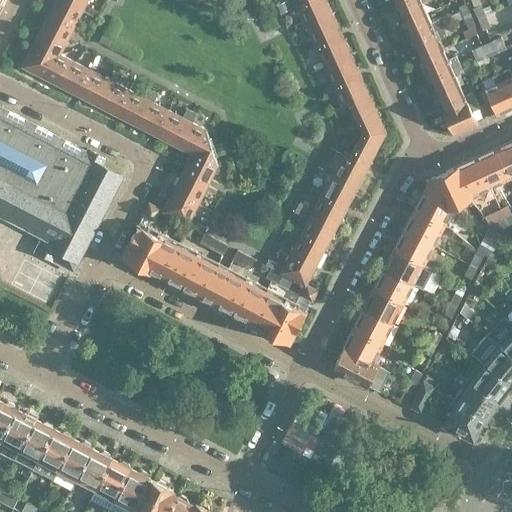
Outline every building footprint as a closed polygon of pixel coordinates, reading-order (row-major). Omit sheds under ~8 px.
[(76,0),(55,0),(49,12),(75,25),(83,11),(97,18),(100,12),(94,9),(76,0)] [(76,0),(94,9),(97,4),(89,0),(76,0)] [(287,6),(285,0),(281,0),(278,1),(281,8),(287,6)] [(324,0),(310,0),(296,6),(303,21),(294,25),(297,31),(306,27),(331,15),(324,0)] [(403,0),(394,4),(403,23),(426,12),(421,2),(425,0),(403,0)] [(458,6),(464,18),(472,15),(466,2),(458,6)] [(481,4),(473,7),(478,18),(486,15),(481,4)] [(489,5),(483,8),(486,15),(492,12),(489,5)] [(49,12),(40,31),(66,44),(75,25),(49,12)] [(431,22),(426,12),(403,23),(410,41),(434,30),(442,26),(439,18),(431,22)] [(331,15),(306,27),(315,47),(340,35),(331,15)] [(468,29),(462,31),(465,38),(477,33),(474,26),(476,25),(472,15),(464,18),(468,29)] [(486,15),(478,18),(483,30),(491,26),(486,15)] [(434,30),(410,41),(419,59),(444,47),(440,37),(446,35),(442,26),(434,30)] [(40,31),(22,66),(61,53),(66,44),(40,31)] [(100,40),(108,44),(111,39),(103,35),(100,40)] [(340,35),(315,47),(322,63),(324,67),(350,55),(340,35)] [(502,35),(487,42),(492,54),(507,48),(502,35)] [(487,42),(472,48),(477,61),(492,55),(487,42)] [(444,47),(419,59),(427,78),(451,67),(459,63),(455,55),(447,58),(443,49),(445,49),(444,47)] [(61,53),(22,66),(53,82),(66,56),(61,53)] [(66,56),(53,82),(72,92),(86,66),(75,60),(77,57),(69,53),(68,56),(66,56)] [(92,65),(96,66),(101,57),(97,55),(92,65)] [(350,55),(324,67),(333,88),(359,76),(350,55)] [(471,58),(465,60),(470,69),(475,67),(471,58)] [(451,67),(427,78),(436,96),(460,85),(455,74),(463,71),(459,63),(451,67)] [(86,66),(72,92),(92,102),(106,76),(86,66)] [(500,72),(504,78),(511,96),(511,74),(511,75),(508,68),(500,72)] [(112,70),(108,77),(110,78),(114,80),(118,73),(112,70)] [(484,87),(484,89),(493,109),(494,108),(496,112),(511,104),(511,96),(504,78),(500,72),(483,80),(486,86),(484,87)] [(106,76),(92,102),(111,112),(125,86),(114,80),(110,78),(108,77),(106,76)] [(359,76),(333,88),(342,107),(349,104),(368,95),(359,76)] [(460,85),(436,96),(444,113),(476,99),(472,91),(464,95),(460,85)] [(125,86),(111,112),(131,123),(145,96),(140,93),(125,86)] [(149,89),(145,96),(151,99),(155,101),(158,94),(149,89)] [(484,89),(480,91),(485,104),(490,101),(484,89)] [(368,95),(349,104),(362,131),(385,132),(368,95)] [(145,96),(131,123),(151,133),(165,106),(155,101),(151,99),(145,96)] [(476,99),(444,113),(452,133),(476,122),(475,118),(472,111),(480,107),(476,99)] [(490,101),(485,104),(490,115),(495,113),(490,101)] [(0,214),(39,234),(31,249),(72,270),(121,174),(102,163),(105,157),(87,148),(86,151),(0,106),(0,214)] [(165,106),(151,133),(170,143),(184,116),(178,113),(165,106)] [(345,113),(342,107),(333,111),(336,117),(345,113)] [(188,109),(184,116),(188,118),(193,121),(194,121),(198,114),(188,109)] [(184,116),(170,143),(190,153),(214,146),(211,137),(209,137),(207,130),(207,129),(207,128),(194,121),(193,121),(188,118),(184,116)] [(362,131),(348,157),(367,167),(385,132),(362,131)] [(511,139),(496,147),(510,178),(511,177),(511,139)] [(190,153),(180,171),(208,186),(219,164),(218,163),(217,162),(215,156),(217,155),(214,146),(190,153)] [(496,147),(476,157),(490,187),(510,178),(496,147)] [(323,169),(331,174),(355,187),(367,167),(348,157),(341,154),(333,169),(326,165),(323,169)] [(476,157),(456,166),(470,197),(472,196),(490,187),(476,157)] [(429,183),(424,191),(452,208),(470,197),(456,166),(427,179),(429,183)] [(180,171),(171,190),(198,205),(206,189),(208,186),(180,171)] [(331,174),(320,193),(345,207),(355,187),(331,174)] [(214,187),(224,191),(227,184),(217,180),(214,187)] [(171,190),(160,211),(169,215),(188,225),(198,205),(171,190)] [(424,191),(414,210),(444,226),(447,219),(452,208),(424,191)] [(320,193),(310,213),(335,226),(345,207),(320,193)] [(308,206),(299,201),(296,205),(306,211),(308,206)] [(169,215),(146,204),(141,214),(164,225),(169,215)] [(306,211),(296,205),(293,211),(302,216),(306,211)] [(511,213),(511,205),(487,217),(490,224),(511,213)] [(414,210),(404,230),(434,246),(444,226),(414,210)] [(335,226),(310,213),(300,233),(325,246),(335,226)] [(511,213),(490,224),(496,230),(511,222),(511,213)] [(197,223),(194,228),(202,232),(204,227),(197,223)] [(136,224),(120,255),(148,270),(149,267),(170,278),(185,249),(141,226),(139,225),(136,224)] [(493,241),(499,235),(496,230),(490,224),(484,236),(493,241)] [(194,228),(188,225),(182,235),(189,238),(194,228)] [(297,238),(300,233),(294,229),(291,235),(297,238)] [(404,230),(393,249),(423,265),(434,246),(404,230)] [(207,246),(212,236),(205,232),(199,242),(207,246)] [(325,246),(300,233),(290,252),(314,265),(325,246)] [(221,241),(212,236),(207,246),(215,251),(221,241)] [(497,245),(493,241),(484,236),(476,250),(483,254),(488,256),(489,253),(497,245)] [(228,245),(221,241),(215,251),(223,255),(228,245)] [(217,266),(185,249),(170,278),(211,299),(219,285),(210,280),(217,266)] [(243,252),(237,249),(232,259),(237,262),(243,252)] [(432,270),(423,265),(393,249),(383,269),(413,285),(419,287),(422,289),(432,270)] [(483,254),(476,250),(469,264),(476,268),(483,254)] [(249,256),(243,252),(237,262),(244,265),(249,256)] [(282,267),(279,271),(282,274),(291,278),(304,285),(314,265),(290,252),(282,267)] [(497,258),(490,254),(486,261),(493,265),(497,258)] [(255,259),(249,256),(244,265),(250,268),(255,259)] [(268,258),(265,265),(274,269),(277,263),(268,258)] [(476,268),(469,264),(463,275),(470,279),(476,268)] [(257,287),(217,266),(210,280),(219,285),(211,299),(242,315),(257,287)] [(275,271),(269,268),(264,276),(271,280),(275,271)] [(383,269),(373,288),(409,307),(419,287),(413,285),(383,269)] [(282,275),(275,271),(271,280),(278,283),(282,275)] [(315,291),(304,285),(297,297),(309,303),(315,291)] [(300,309),(257,287),(242,315),(264,326),(262,330),(268,333),(288,343),(304,311),(300,309)] [(373,288),(363,307),(393,323),(394,322),(400,324),(409,307),(373,288)] [(461,296),(454,292),(448,303),(455,307),(461,296)] [(473,310),(463,302),(460,309),(458,312),(467,319),(473,310)] [(455,307),(448,303),(442,314),(450,318),(455,307)] [(363,307),(352,327),(383,343),(393,323),(363,307)] [(502,336),(497,342),(511,353),(511,323),(499,312),(494,317),(507,331),(502,336)] [(448,336),(455,340),(461,327),(454,324),(448,336)] [(352,327),(342,346),(378,365),(380,361),(375,359),(383,343),(352,327)] [(433,332),(428,342),(436,345),(441,335),(433,332)] [(457,343),(446,338),(441,349),(452,354),(457,343)] [(436,345),(428,342),(422,353),(430,356),(436,345)] [(489,351),(482,360),(511,380),(511,353),(497,342),(489,351)] [(378,365),(342,346),(332,366),(366,384),(369,379),(370,380),(378,365)] [(473,371),(467,379),(499,399),(511,383),(511,380),(482,360),(473,371)] [(453,398),(453,399),(485,419),(499,399),(467,379),(448,366),(443,373),(462,386),(453,398)] [(415,387),(422,372),(415,369),(407,383),(414,386),(415,387)] [(412,401),(409,406),(421,412),(435,386),(423,379),(412,401)] [(407,383),(398,400),(406,403),(414,386),(407,383)] [(440,417),(439,421),(438,421),(472,439),(485,419),(453,399),(444,394),(440,401),(448,406),(441,417),(440,417)] [(0,436),(15,409),(13,408),(13,404),(7,402),(4,403),(0,400),(0,436)] [(15,409),(0,437),(0,452),(13,459),(34,418),(33,418),(32,414),(27,412),(23,413),(15,409)] [(34,418),(13,459),(32,469),(54,428),(51,427),(51,424),(46,421),(42,422),(34,418)] [(54,428),(32,469),(51,479),(72,438),(71,437),(70,434),(64,431),(61,432),(54,428)] [(57,469),(51,479),(70,489),(75,478),(91,448),(90,447),(89,444),(84,441),(80,442),(72,438),(57,469)] [(91,448),(75,478),(95,488),(110,458),(109,457),(109,454),(103,451),(99,452),(91,448)] [(95,488),(90,497),(109,507),(114,498),(130,467),(129,467),(128,464),(123,461),(119,462),(110,458),(95,488)] [(114,498),(109,507),(119,511),(131,511),(133,510),(147,482),(149,477),(148,476),(147,474),(141,471),(138,472),(130,467),(114,498)] [(151,484),(137,511),(168,511),(178,494),(172,491),(173,489),(166,486),(165,483),(159,480),(156,481),(153,479),(151,484)] [(0,487),(0,501),(13,508),(17,498),(5,491),(0,487)] [(192,511),(198,502),(197,502),(196,504),(188,500),(187,496),(181,493),(178,494),(168,511),(192,511)] [(200,503),(198,502),(192,511),(216,511),(209,508),(208,505),(203,502),(200,503)]
